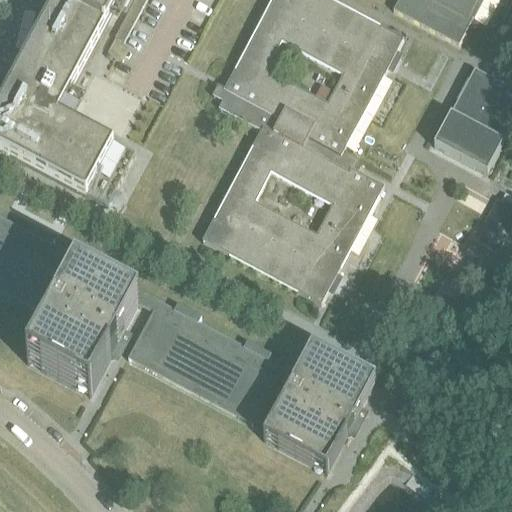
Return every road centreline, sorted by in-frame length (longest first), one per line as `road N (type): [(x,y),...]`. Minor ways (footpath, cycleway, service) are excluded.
road 1 (unknown): [(65,471),(142,311)]
road 2 (residential): [(103,511),(0,411)]
